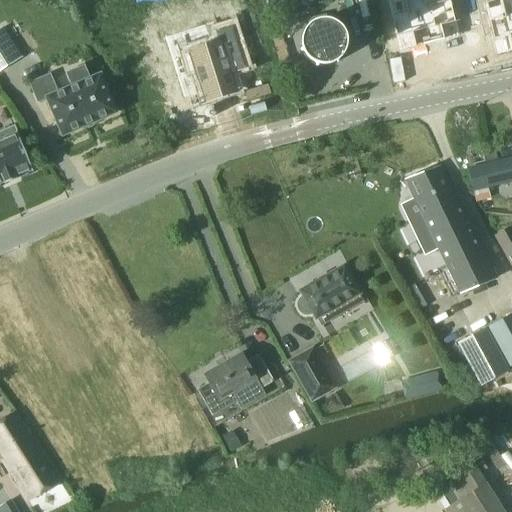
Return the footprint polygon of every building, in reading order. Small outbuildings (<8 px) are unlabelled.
[(434,0),(384,0),(397,53),(445,42),(434,0)] [(511,4),(471,14),(481,60),(511,53),(511,4)] [(171,54),(168,55),(173,75),(177,74),(185,104),(233,90),(224,58),(233,55),(222,16),(205,21),(209,35),(169,46),(171,54)] [(314,67),(317,67),(318,66),(336,61),(337,63),(339,61),(338,60),(343,42),(345,41),(344,39),(343,39),(330,26),(330,24),(328,23),(327,25),(309,29),(308,28),(306,30),(307,31),(302,49),(300,49),(300,52),(302,51),(315,65),(314,67)] [(0,70),(19,58),(1,31),(0,29),(0,70)] [(37,104),(45,100),(61,138),(118,114),(100,73),(89,78),(84,66),(65,74),(70,86),(56,92),(49,75),(28,84),(37,104)] [(14,176),(31,170),(13,126),(1,131),(4,139),(0,140),(0,182),(2,182),(3,184),(15,179),(14,176)] [(481,151),(484,163),(496,160),(493,148),(481,151)] [(511,158),(467,170),(472,191),(511,180),(511,158)] [(414,201),(402,206),(410,222),(422,217),(460,293),(494,280),(439,169),(405,181),(414,201)] [(511,227),(494,238),(511,268),(511,227)] [(299,300),(297,304),(297,308),(299,313),(303,315),(308,315),(313,313),(316,318),(358,293),(342,267),(300,292),(303,297),(299,300)] [(511,314),(487,328),(508,367),(511,364),(511,314)] [(311,349),(288,362),(310,401),(333,388),(311,349)] [(196,391),(211,417),(236,403),(231,394),(255,381),(260,389),(273,382),(258,355),(245,362),(240,354),(203,375),(208,383),(196,391)] [(438,372),(418,377),(424,398),(443,393),(438,372)] [(3,463),(27,501),(58,481),(34,443),(33,444),(14,415),(0,423),(0,452),(5,461),(3,463)] [(220,436),(230,453),(240,447),(230,430),(220,436)] [(438,477),(456,504),(484,488),(476,475),(486,471),(476,454),(466,460),(438,477)] [(498,511),(484,488),(456,504),(443,511),(498,511)] [(7,502),(0,506),(0,511),(12,511),(13,511),(7,502)]
